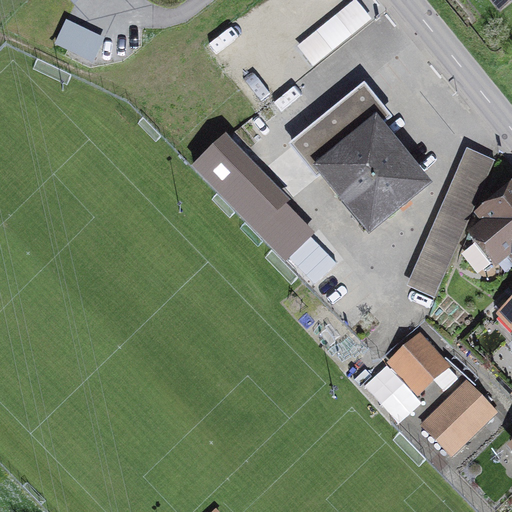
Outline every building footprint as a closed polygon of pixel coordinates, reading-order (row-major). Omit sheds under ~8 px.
[(314,63),(374,15),(362,0),(350,0),(298,42),(314,63)] [(104,36),(66,18),(55,43),(93,60),(104,36)] [(375,127),(322,170),(369,229),(422,186),(375,127)] [(255,232),(284,204),(223,142),(195,169),(255,232)] [(494,162),(467,150),(407,287),(435,299),(494,162)] [(511,195),(487,215),(492,221),(476,234),(480,239),(467,250),(483,271),(511,248),(511,195)] [(511,306),(501,317),(511,327),(511,306)] [(392,364),(418,392),(445,367),(419,339),(392,364)] [(424,427),(450,454),(493,412),(467,385),(424,427)]
